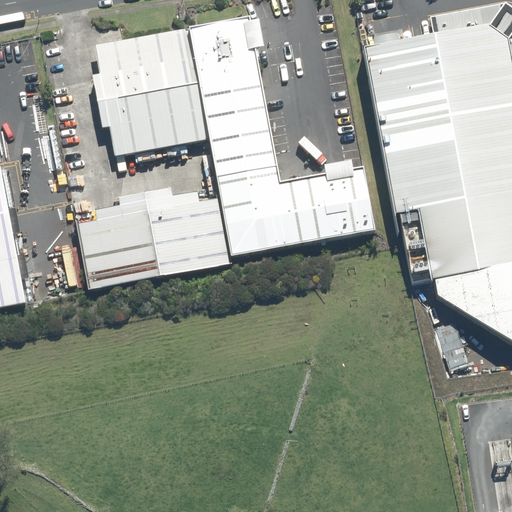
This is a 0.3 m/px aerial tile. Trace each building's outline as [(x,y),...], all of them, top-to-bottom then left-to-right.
[(511,15),(503,9),(433,22),(437,41),(367,53),(409,284),(435,281),(438,299),(511,345),(511,15)] [(231,259),(376,232),(365,170),(284,184),(254,23),(190,35),(210,141),(220,198),(231,259)] [(115,42),(114,37),(121,35),(120,28),(99,32),(100,38),(102,45),(115,42)] [(210,141),(190,35),(95,52),(115,159),(210,141)] [(0,310),(25,306),(0,173),(0,310)] [(233,266),(231,259),(220,198),(79,224),(91,292),(233,266)] [(466,355),(454,321),(432,329),(444,363),(466,355)] [(511,457),(495,460),(496,468),(511,466),(511,457)]
